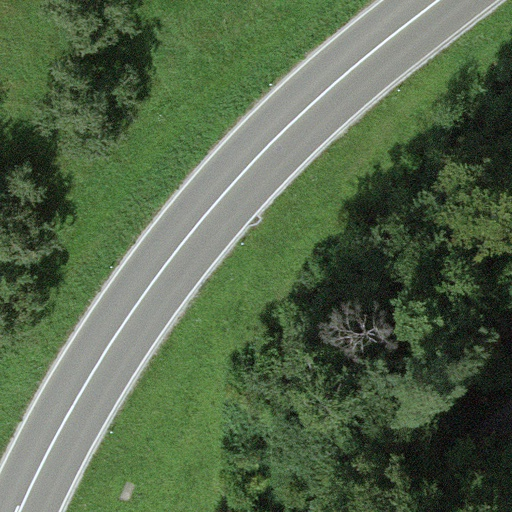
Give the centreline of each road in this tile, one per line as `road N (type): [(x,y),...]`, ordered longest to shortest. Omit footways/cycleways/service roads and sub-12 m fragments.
road 1 (primary): [(21,511),(119,334),(176,254),(321,98),(444,0)]
road 2 (track): [(511,420),(414,511)]
